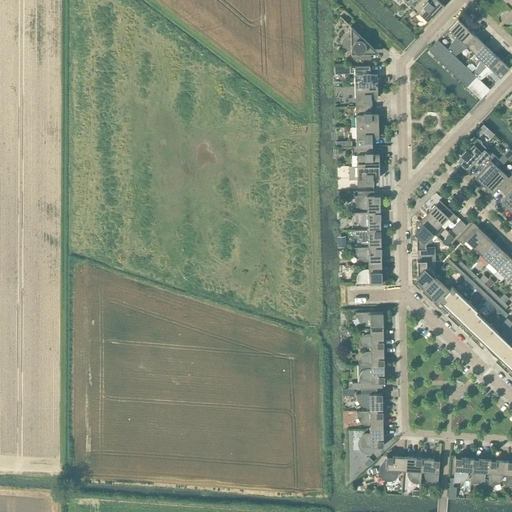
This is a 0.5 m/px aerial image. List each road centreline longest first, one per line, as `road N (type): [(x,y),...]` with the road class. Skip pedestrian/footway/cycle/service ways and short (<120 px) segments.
road 1 (track): [(310,334),(303,0)]
road 2 (residential): [(404,295),(404,433),(511,440)]
road 3 (residential): [(406,56),(402,192)]
